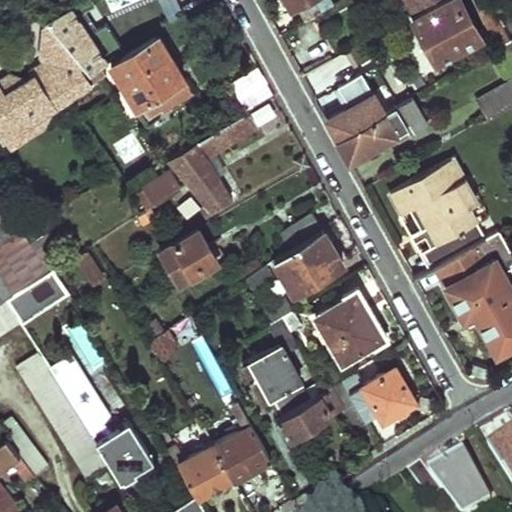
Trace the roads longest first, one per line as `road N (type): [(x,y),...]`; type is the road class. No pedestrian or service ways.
road 1 (residential): [(237,0),(468,411)]
road 2 (residential): [(468,411),(310,511)]
